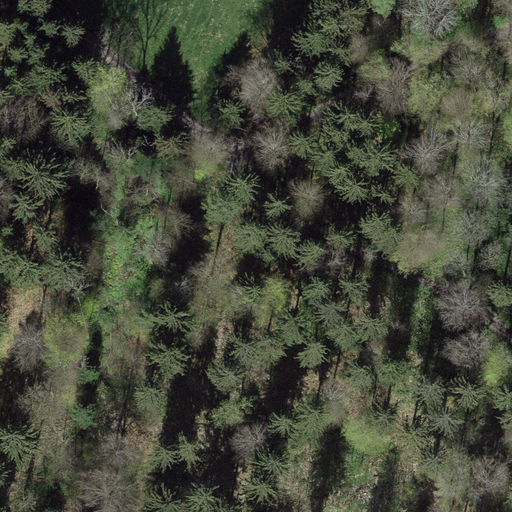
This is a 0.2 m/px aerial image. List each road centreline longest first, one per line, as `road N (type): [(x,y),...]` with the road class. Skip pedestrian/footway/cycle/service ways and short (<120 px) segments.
road 1 (track): [(511,330),(295,216),(220,150)]
road 2 (track): [(511,29),(400,68),(267,139),(220,150)]
road 3 (track): [(220,150),(150,96),(54,0)]
